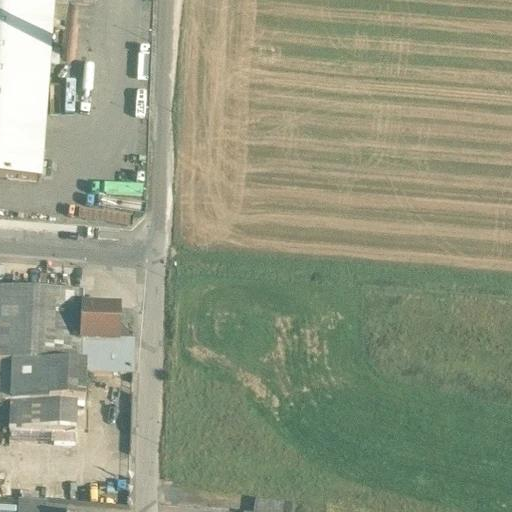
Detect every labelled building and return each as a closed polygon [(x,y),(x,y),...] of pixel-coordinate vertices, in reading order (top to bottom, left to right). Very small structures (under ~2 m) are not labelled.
[(0,0),(0,190),(38,194),(51,16),(52,0),(0,0)] [(93,0),(52,0),(51,16),(92,19),(93,0)] [(73,71),(73,69),(73,66),(71,64),(69,62),(66,62),(64,63),(61,64),(60,66),(59,69),(60,72),(61,74),(64,75),(66,76),(69,75),(71,74),(73,71)] [(81,305),(0,301),(0,373),(10,374),(78,376),(79,354),(80,321),(81,305)] [(80,321),(79,354),(113,355),(114,323),(114,322),(102,322),(80,321)] [(113,355),(79,354),(78,376),(84,376),(83,381),(131,383),(132,354),(131,354),(115,337),(116,324),(114,323),(113,355)] [(10,374),(0,373),(0,410),(9,410),(10,374)] [(78,376),(10,374),(9,410),(75,413),(82,413),(83,381),(84,376),(78,376)] [(75,413),(9,410),(8,440),(74,442),(75,413)]
